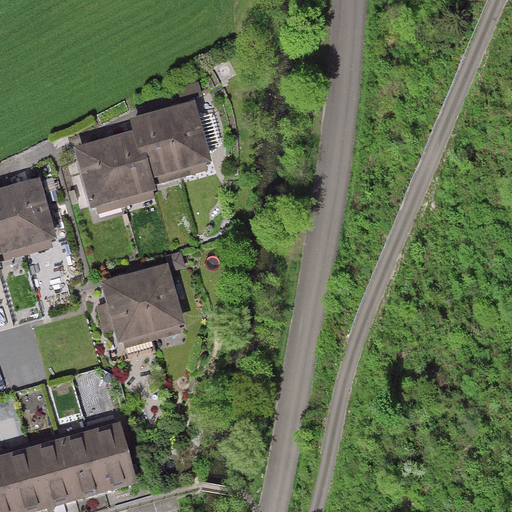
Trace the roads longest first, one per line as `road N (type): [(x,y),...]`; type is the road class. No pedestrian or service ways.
road 1 (unclassified): [(311,511),(391,253),(488,0)]
road 2 (unclassified): [(276,511),(343,107),(350,0)]
